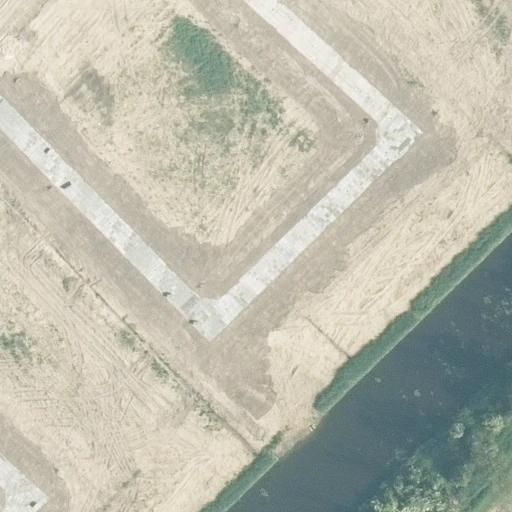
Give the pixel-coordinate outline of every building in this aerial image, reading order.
[(81,0),(49,0),(49,1),(78,25),(92,8),(81,0)] [(81,0),(92,8),(98,0),(81,0)] [(316,0),(326,9),(331,14),(328,17),(328,18),(344,0),(316,0)] [(374,0),(344,0),(328,18),(347,35),(357,24),(361,20),(369,28),(386,10),(374,0)] [(423,0),(416,0),(411,5),(417,10),(425,2),(423,0)] [(450,0),(440,0),(437,3),(442,9),(451,1),(450,0)] [(511,0),(502,0),(497,5),(511,20),(511,0)] [(49,1),(35,17),(64,42),(78,25),(49,1)] [(142,7),(135,16),(141,21),(148,12),(142,7)] [(188,16),(166,40),(177,50),(183,43),(200,58),(227,29),(210,12),(198,25),(188,16)] [(135,16),(127,25),(133,30),(141,21),(135,16)] [(35,17),(21,34),(50,58),(64,42),(35,17)] [(401,24),(381,45),(387,50),(389,52),(391,54),(383,62),(396,73),(395,73),(396,73),(401,78),(398,81),(398,82),(428,49),(401,24)] [(465,25),(456,33),(462,39),(471,31),(465,25)] [(227,29),(200,58),(203,61),(216,73),(210,80),(221,91),(243,66),(233,57),(245,45),(227,29)] [(471,31),(462,39),(468,45),(476,36),(471,31)] [(21,34),(7,51),(36,75),(50,58),(21,34)] [(511,40),(492,60),(503,71),(511,62),(511,40)] [(119,44),(112,53),(118,58),(125,49),(119,44)] [(428,49),(398,82),(417,99),(426,88),(427,88),(430,84),(439,92),(455,74),(428,49)] [(7,51),(0,58),(0,73),(22,92),(36,75),(7,51)] [(112,53),(104,62),(110,67),(118,58),(112,53)] [(87,73),(79,82),(85,88),(93,78),(87,73)] [(259,76),(251,84),(257,90),(265,81),(259,76)] [(289,77),(280,86),(286,92),(294,83),(289,77)] [(79,82),(72,92),(78,97),(85,88),(79,82)] [(246,90),(238,99),(244,104),(252,95),(246,90)] [(62,96),(57,103),(67,110),(72,104),(62,96)] [(94,132),(82,144),(99,161),(128,133),(112,117),(119,110),(108,99),(85,122),(94,132)] [(238,99),(230,107),(236,113),(244,104),(238,99)] [(323,99),(309,113),(336,140),(350,127),(323,99)] [(309,113),(295,127),(322,154),(336,140),(309,113)] [(216,114),(208,123),(214,128),(222,119),(216,114)] [(208,123),(200,131),(206,137),(214,128),(208,123)] [(295,127),(281,140),(308,168),(322,154),(295,127)] [(128,133),(99,161),(115,178),(127,166),(137,176),(161,153),(150,142),(143,149),(128,133)] [(281,140),(267,154),(294,181),(308,168),(281,140)] [(194,146),(185,154),(191,160),(200,151),(194,146)] [(185,154),(177,162),(183,168),(191,160),(185,154)] [(267,154),(253,168),(280,195),(294,181),(267,154)] [(253,168),(239,182),(266,209),(280,195),(253,168)] [(167,172),(158,181),(164,186),(172,178),(167,172)] [(158,181),(149,189),(155,195),(164,186),(158,181)] [(239,182),(225,195),(252,222),(266,209),(239,182)] [(400,182),(382,200),(402,221),(393,230),(413,251),(423,241),(418,235),(435,218),(400,182)] [(225,195),(211,209),(238,236),(252,222),(225,195)] [(14,206),(0,219),(0,245),(2,247),(29,222),(14,206)] [(211,209),(197,223),(224,250),(238,236),(211,209)] [(160,210),(152,219),(157,224),(166,216),(160,210)] [(360,220),(338,241),(386,289),(419,257),(406,244),(398,253),(380,234),(377,237),(360,220)] [(29,222),(2,247),(17,263),(44,237),(29,222)] [(197,223),(183,236),(210,263),(224,250),(197,223)] [(183,236),(169,250),(196,277),(210,263),(183,236)] [(44,237),(17,263),(32,278),(59,253),(44,237)] [(59,253),(32,278),(47,294),(74,268),(59,253)] [(74,268),(47,294),(63,309),(89,284),(74,268)] [(89,284),(63,309),(78,325),(104,299),(89,284)] [(104,299),(78,325),(93,340),(121,313),(106,297),(104,299)] [(23,306),(15,315),(20,320),(29,312),(23,306)] [(29,312),(20,320),(26,326),(34,318),(29,312)] [(121,313),(93,340),(108,356),(134,330),(136,328),(121,313)] [(44,327),(35,336),(41,341),(50,333),(44,327)] [(134,330),(108,356),(123,371),(149,345),(134,330)] [(149,345),(123,371),(138,387),(164,361),(149,345)] [(69,353),(60,361),(66,367),(74,358),(69,353)] [(74,358),(66,367),(71,372),(80,364),(74,358)] [(55,366),(47,374),(52,380),(61,372),(55,366)] [(61,372),(52,380),(58,386),(67,378),(61,372)] [(12,387),(0,398),(0,425),(3,429),(29,403),(12,387)] [(94,388),(85,397),(91,402),(99,394),(94,388)] [(99,394),(91,402),(96,408),(105,400),(99,394)] [(29,403),(3,429),(19,445),(45,420),(29,403)]
